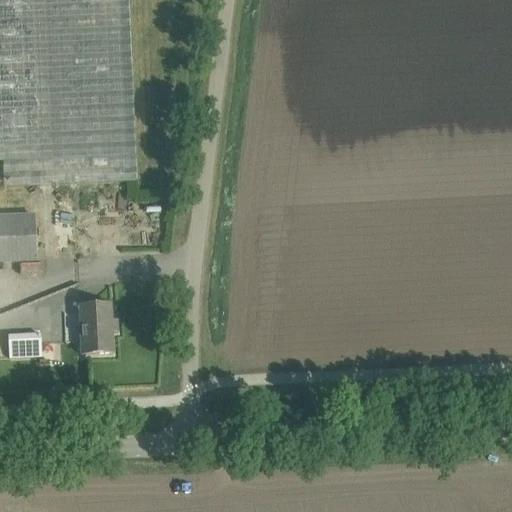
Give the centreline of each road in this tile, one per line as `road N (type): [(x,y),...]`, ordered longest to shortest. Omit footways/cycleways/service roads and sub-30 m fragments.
road 1 (unclassified): [(195,436),(198,298),(233,0)]
road 2 (tertiary): [(195,436),(511,422)]
road 3 (tertiary): [(0,445),(195,436)]
